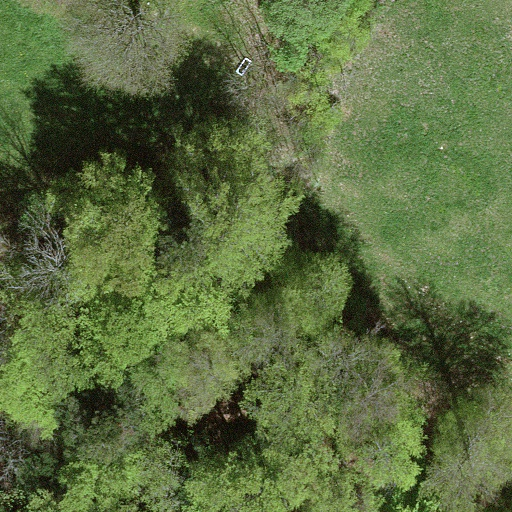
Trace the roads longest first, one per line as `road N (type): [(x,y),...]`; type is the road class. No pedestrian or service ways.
road 1 (track): [(471,361),(0,262)]
road 2 (track): [(48,0),(359,276)]
road 3 (track): [(511,392),(359,276)]
